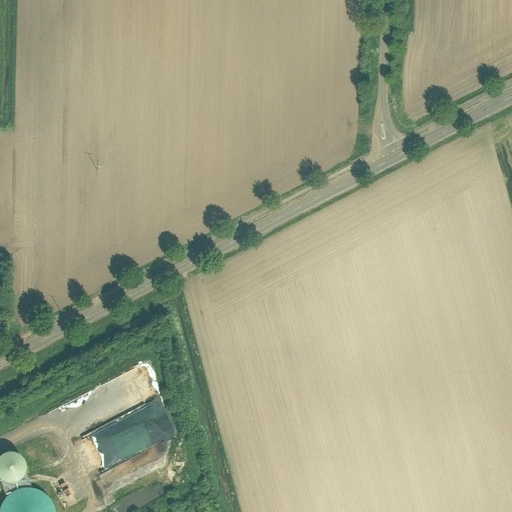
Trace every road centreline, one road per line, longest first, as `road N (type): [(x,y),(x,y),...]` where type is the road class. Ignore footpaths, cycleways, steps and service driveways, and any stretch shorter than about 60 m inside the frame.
road 1 (tertiary): [(0,363),(390,160)]
road 2 (unclassified): [(390,160),(380,112),(382,0)]
road 3 (tertiary): [(390,160),(511,97)]
